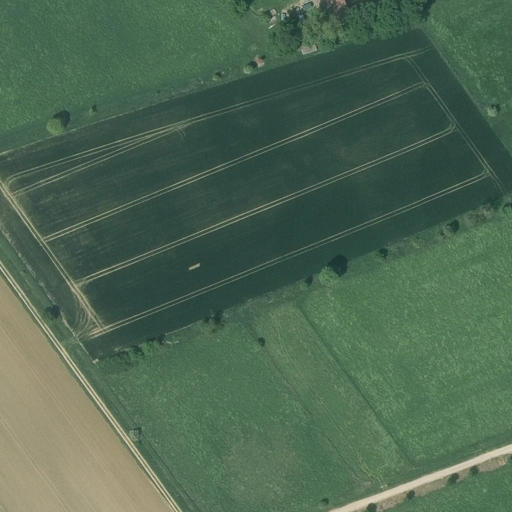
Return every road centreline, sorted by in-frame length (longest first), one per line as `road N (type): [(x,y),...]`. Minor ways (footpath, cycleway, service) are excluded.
road 1 (track): [(0,264),(178,511)]
road 2 (track): [(347,511),(511,449)]
